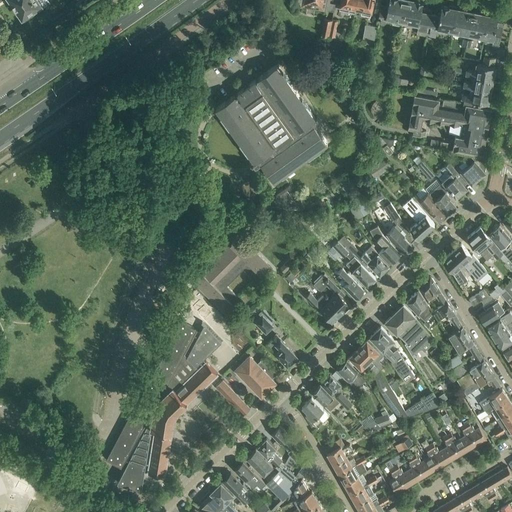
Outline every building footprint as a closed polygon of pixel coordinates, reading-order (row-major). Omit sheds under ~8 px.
[(10,0),(24,20),(34,14),(32,11),(42,4),(38,0),(10,0)] [(329,0),(303,0),(303,1),(313,3),(319,4),(318,7),(334,10),(335,4),(329,2),(329,0)] [(357,0),(340,0),(339,8),(355,12),(357,0)] [(370,15),(373,0),(357,0),(355,12),(356,7),(362,8),(361,13),(370,15)] [(381,4),(379,14),(379,15),(381,15),(379,22),(384,23),(386,16),(393,18),(392,23),(401,25),(402,20),(406,0),(389,0),(388,5),(381,4)] [(406,0),(402,20),(419,23),(417,28),(425,30),(426,24),(428,25),(430,14),(421,12),(423,1),(416,0),(406,0)] [(453,30),(457,8),(442,5),(440,16),(430,14),(428,25),(431,25),(430,31),(437,32),(438,27),(453,30)] [(468,33),(473,11),(457,8),(453,30),(468,33)] [(468,33),(484,36),(488,14),(473,11),(468,33)] [(498,16),(488,14),(484,36),(493,38),(492,43),(499,44),(503,20),(497,19),(498,16)] [(258,29),(267,24),(263,18),(255,23),(258,29)] [(322,26),(321,33),(329,35),(332,19),(324,18),(322,26)] [(332,19),(329,35),(335,36),(337,28),(338,20),(332,19)] [(373,44),(376,30),(377,26),(365,24),(362,42),(373,44)] [(408,37),(406,45),(422,49),(424,40),(408,37)] [(483,61),(494,63),(496,55),(484,53),(483,61)] [(467,73),(492,78),(495,63),(494,63),(483,61),(482,64),(477,63),(476,70),(468,68),(467,73)] [(235,94),(216,107),(254,161),(253,162),(256,166),(261,162),(274,180),(293,167),(321,147),(328,142),(315,124),(319,120),(316,115),(315,117),(288,80),(287,78),(283,72),(277,64),(258,77),(259,78),(256,80),(255,79),(248,84),(249,85),(245,88),(244,87),(237,92),(238,93),(235,95),(235,94)] [(421,64),(419,72),(427,73),(429,65),(421,64)] [(465,85),(490,90),(492,78),(467,73),(465,85)] [(394,75),(393,82),(406,85),(408,78),(394,75)] [(464,97),(463,102),(478,105),(479,100),(488,102),(490,90),(465,85),(462,97),(464,97)] [(416,87),(415,93),(431,96),(432,90),(416,87)] [(487,107),(478,105),(466,103),(465,103),(466,103),(464,111),(462,111),(462,108),(455,107),(456,100),(444,98),(442,104),(439,103),(440,98),(431,96),(415,93),(414,93),(406,131),(425,134),(425,129),(420,128),(422,117),(459,124),(459,121),(462,122),(462,123),(463,123),(460,135),(455,134),(453,146),(483,152),(485,140),(482,140),(485,124),(488,124),(492,108),(487,107)] [(449,149),(450,142),(441,140),(440,147),(449,149)] [(387,142),(382,146),(389,153),(393,150),(387,142)] [(453,166),(462,177),(465,175),(472,183),(485,171),(488,157),(483,156),(472,154),(470,155),(467,158),(466,161),(468,164),(463,169),(459,165),(455,164),(453,166)] [(436,174),(419,155),(413,160),(424,172),(430,179),(436,174)] [(386,158),(380,161),(385,169),(391,165),(386,158)] [(456,197),(457,195),(459,195),(461,194),(461,192),(469,185),(462,177),(453,166),(449,162),(444,166),(450,173),(441,180),(456,197)] [(373,166),(369,169),(374,176),(378,173),(373,166)] [(404,170),(398,175),(404,182),(410,178),(404,170)] [(248,199),(259,191),(249,177),(239,185),(248,199)] [(435,200),(446,213),(447,212),(449,212),(451,210),(451,208),(456,205),(449,197),(450,196),(445,191),(447,190),(441,182),(429,193),(435,200)] [(287,189),(274,199),(271,201),(270,206),(281,207),(282,203),(292,196),(287,189)] [(429,193),(424,198),(420,201),(437,220),(442,217),(443,217),(445,215),(446,213),(435,200),(429,193)] [(434,223),(411,197),(403,205),(417,221),(410,228),(419,237),(434,223)] [(372,210),(367,200),(366,199),(349,209),(355,219),(372,210)] [(391,240),(402,252),(402,251),(404,252),(408,247),(407,246),(415,239),(390,201),(384,205),(396,224),(391,229),(392,230),(387,234),(391,240)] [(503,219),(511,230),(511,213),(509,214),(503,219)] [(305,229),(312,222),(309,219),(303,218),(298,223),(304,228),(305,229)] [(493,229),(489,232),(495,239),(493,240),(508,259),(511,255),(511,248),(510,246),(507,248),(503,243),(511,236),(506,230),(499,222),(498,223),(496,223),(494,225),(494,227),(492,228),(493,229)] [(382,234),(378,225),(370,229),(373,236),(378,241),(379,240),(385,246),(379,252),(376,249),(377,252),(389,264),(393,260),(394,261),(397,258),(396,257),(401,253),(382,234)] [(508,259),(493,240),(480,226),(467,237),(487,259),(494,253),(497,257),(499,256),(504,262),(508,259)] [(202,272),(193,281),(201,289),(202,287),(205,290),(203,292),(204,293),(204,292),(223,311),(223,312),(238,297),(227,285),(243,269),(255,280),(270,266),(269,265),(250,246),(251,246),(250,245),(248,247),(246,244),(247,243),(239,235),(230,244),(232,246),(222,257),(219,255),(213,261),(215,263),(204,274),(202,272)] [(361,263),(365,259),(380,273),(384,269),(386,269),(388,267),(388,265),(389,264),(377,252),(376,249),(371,245),(362,253),(347,238),(342,243),(338,239),(361,263)] [(369,270),(361,263),(338,239),(332,244),(343,256),(345,254),(350,259),(346,263),(368,285),(376,277),(369,270)] [(478,280),(481,277),(488,271),(473,254),(471,255),(461,243),(452,251),(463,263),(478,280)] [(463,263),(452,251),(445,257),(454,270),(453,273),(460,284),(468,280),(459,266),(463,263)] [(307,253),(303,258),(306,261),(311,257),(307,253)] [(289,259),(280,268),(284,273),(294,264),(289,259)] [(364,289),(357,282),(342,267),(337,272),(347,282),(344,285),(355,297),(364,289)] [(290,272),(286,277),(291,282),(295,278),(290,272)] [(342,312),(346,308),(346,307),(350,302),(343,295),(345,293),(324,273),(314,283),(321,291),(327,285),(330,288),(333,286),(336,290),(333,293),(334,295),(330,299),(342,312)] [(447,300),(441,292),(432,277),(431,277),(429,277),(429,276),(418,287),(419,288),(428,302),(437,297),(441,304),(447,300)] [(511,296),(511,281),(511,280),(503,286),(499,281),(506,290),(510,295),(510,294),(511,296)] [(496,288),(490,293),(494,298),(501,294),(506,290),(499,281),(494,286),(496,288)] [(419,288),(406,301),(413,308),(417,312),(423,319),(433,309),(428,302),(419,288)] [(473,305),(481,300),(488,295),(484,289),(469,298),(473,305)] [(510,295),(506,290),(501,294),(505,299),(510,295)] [(310,291),(305,296),(307,299),(308,298),(316,307),(323,314),(325,313),(332,320),(337,316),(338,316),(342,312),(330,299),(323,293),(317,299),(310,291)] [(484,304),(492,299),(493,299),(490,294),(488,295),(481,300),(484,304)] [(441,304),(433,309),(438,318),(445,314),(447,318),(449,316),(457,329),(455,330),(449,334),(454,342),(459,351),(466,347),(467,348),(469,347),(473,353),(469,356),(470,356),(475,364),(470,368),(471,370),(477,380),(480,384),(486,380),(489,384),(492,383),(494,387),(501,385),(489,367),(478,351),(468,334),(457,317),(447,300),(441,304)] [(487,308),(479,313),(485,324),(486,324),(494,319),(499,315),(504,311),(498,301),(496,302),(487,308)] [(430,337),(431,336),(414,315),(403,304),(394,312),(407,325),(408,324),(411,327),(401,337),(406,342),(405,343),(412,354),(421,348),(424,351),(434,342),(430,337)] [(263,308),(258,313),(261,316),(262,315),(264,317),(272,325),(276,321),(263,308)] [(493,336),(511,324),(511,314),(510,311),(500,317),(487,326),(493,336)] [(385,321),(397,333),(401,337),(411,327),(408,324),(407,325),(394,312),(385,321)] [(264,317),(262,315),(261,316),(255,323),(265,333),(272,326),(272,325),(264,317)] [(136,408),(109,459),(107,458),(106,459),(122,467),(122,466),(125,468),(117,482),(141,490),(144,471),(148,471),(148,472),(165,475),(174,417),(177,412),(218,373),(206,361),(205,361),(203,359),(221,341),(202,321),(201,322),(204,324),(200,331),(196,330),(197,329),(181,320),(167,346),(170,348),(169,351),(166,350),(155,371),(158,373),(156,376),(153,374),(146,387),(151,390),(148,396),(147,395),(143,404),(144,404),(141,409),(134,406),(136,408)] [(511,324),(493,336),(500,347),(511,338),(511,335),(510,332),(511,330),(511,324)] [(381,325),(370,336),(378,343),(376,345),(385,353),(392,361),(391,361),(401,376),(402,376),(405,380),(414,374),(411,370),(397,349),(393,351),(387,345),(394,339),(381,325)] [(276,334),(271,338),(267,343),(287,364),(289,363),(290,363),(292,360),(292,359),(297,355),(276,334)] [(378,343),(370,336),(358,347),(379,369),(380,369),(383,365),(378,360),(385,353),(376,345),(378,343)] [(511,342),(511,343),(502,348),(504,351),(503,351),(505,353),(509,359),(511,357),(511,342)] [(436,346),(430,352),(433,356),(432,356),(444,371),(445,371),(449,376),(448,377),(452,382),(456,378),(453,374),(453,373),(449,368),(441,357),(442,356),(436,346)] [(358,347),(350,356),(357,363),(361,367),(362,367),(366,372),(371,367),(375,372),(374,373),(375,375),(376,379),(377,383),(379,387),(381,391),(383,395),(385,398),(387,401),(389,404),(391,407),(394,410),(396,413),(399,416),(401,418),(409,416),(405,409),(398,398),(389,384),(387,380),(380,369),(379,369),(358,347)] [(458,353),(446,361),(450,367),(462,360),(458,353)] [(262,396),(277,381),(271,376),(274,373),(276,374),(278,372),(263,356),(261,359),(262,360),(259,363),(250,354),(236,368),(262,396)] [(347,359),(337,369),(352,384),(353,384),(357,388),(366,379),(364,376),(347,359)] [(477,380),(471,370),(470,370),(464,361),(451,369),(457,379),(463,389),(477,380)] [(330,372),(321,381),(328,388),(331,392),(340,401),(345,405),(347,408),(353,402),(350,400),(342,392),(346,388),(340,383),(340,382),(337,379),(330,372)] [(393,376),(387,380),(389,384),(395,380),(393,376)] [(477,380),(463,389),(466,393),(475,387),(480,384),(477,380)] [(340,401),(331,392),(330,393),(321,384),(312,393),(330,411),(334,407),(340,401)] [(489,396),(480,401),(485,409),(488,414),(492,411),(493,411),(491,409),(508,398),(502,388),(494,393),(489,396)] [(411,405),(405,409),(409,416),(422,411),(441,404),(432,391),(411,405)] [(438,395),(442,401),(447,397),(444,392),(438,395)] [(330,415),(324,409),(312,396),(302,406),(307,411),(306,413),(318,426),(323,421),(330,415)] [(511,403),(508,398),(491,409),(493,411),(492,411),(493,412),(497,418),(511,408),(511,403)] [(496,419),(501,426),(502,426),(503,428),(511,422),(511,408),(497,418),(496,419)] [(387,412),(375,416),(376,419),(380,425),(393,421),(387,412)] [(364,425),(368,429),(380,425),(376,419),(375,419),(375,418),(364,425)] [(471,425),(468,420),(464,422),(477,444),(486,438),(479,426),(475,429),(472,425),(471,425)] [(463,431),(465,435),(461,437),(468,449),(477,444),(464,422),(460,425),(464,430),(463,431)] [(496,435),(505,430),(509,437),(511,435),(511,422),(503,428),(502,426),(501,426),(494,431),(496,435)] [(368,429),(364,425),(362,423),(356,429),(359,433),(365,431),(367,429),(368,429)] [(280,424),(271,433),(278,440),(282,444),(289,451),(293,448),(290,444),(295,439),(291,433),(289,434),(285,430),(280,424)] [(404,426),(396,430),(392,432),(394,434),(397,433),(398,435),(406,430),(404,426)] [(450,431),(447,433),(459,455),(468,449),(461,437),(457,440),(454,436),(450,431)] [(450,460),(459,455),(446,433),(443,435),(446,441),(445,441),(447,445),(443,448),(450,460)] [(409,436),(400,441),(404,447),(412,443),(409,436)] [(267,437),(257,446),(264,453),(276,465),(275,466),(279,470),(295,486),(299,481),(295,477),(293,474),(288,470),(281,462),(282,460),(275,453),(273,455),(271,453),(277,447),(274,444),(267,437)] [(340,445),(327,452),(333,463),(346,455),(352,452),(354,451),(349,442),(341,446),(340,445)] [(441,465),(450,460),(443,448),(439,450),(437,446),(436,447),(433,442),(429,444),(441,465)] [(425,446),(428,451),(427,452),(430,456),(425,459),(432,471),(441,465),(429,444),(425,446)] [(256,448),(252,451),(250,450),(246,453),(248,456),(247,457),(262,472),(266,472),(273,465),(256,448)] [(424,476),(432,471),(425,459),(421,461),(419,457),(418,458),(415,452),(411,455),(424,476)] [(406,487),(415,481),(407,469),(404,472),(401,468),(400,468),(397,463),(395,460),(400,456),(398,454),(389,459),(393,465),(393,466),(406,487)] [(333,463),(339,473),(352,465),(356,463),(355,460),(353,457),(349,459),(346,455),(333,463)] [(415,481),(424,476),(411,455),(407,457),(410,462),(409,463),(412,467),(407,469),(415,481)] [(307,458),(295,477),(299,481),(302,478),(312,467),(307,458)] [(243,460),(234,469),(241,476),(245,480),(246,479),(253,487),(256,484),(260,488),(265,483),(259,477),(250,468),(244,461),(243,460)] [(352,465),(339,473),(344,483),(358,475),(366,470),(362,462),(361,461),(357,463),(352,465)] [(397,492),(406,487),(393,466),(389,468),(392,473),(391,473),(394,477),(389,480),(397,492)] [(511,473),(507,466),(497,472),(502,480),(508,477),(510,481),(511,481),(511,483),(511,473)] [(265,483),(278,496),(282,500),(293,489),(295,486),(281,472),(279,470),(265,483)] [(226,477),(223,480),(245,502),(249,497),(253,493),(243,484),(230,471),(225,476),(226,477)] [(498,496),(495,491),(496,490),(493,486),(502,480),(497,472),(484,479),(495,497),(498,496)] [(350,493),(363,485),(358,475),(344,483),(350,493)] [(302,478),(299,481),(295,486),(293,489),(301,502),(296,505),(298,509),(294,511),(295,511),(300,511),(300,510),(318,500),(312,490),(310,491),(302,478)] [(484,479),(472,487),(477,496),(484,491),(486,496),(487,495),(490,500),(495,497),(484,479)] [(212,492),(200,503),(201,505),(202,505),(217,508),(219,509),(218,509),(226,511),(238,511),(232,506),(233,504),(233,502),(232,500),(230,498),(233,495),(228,490),(221,482),(215,489),(216,490),(213,493),(212,492)] [(363,485),(350,493),(356,503),(369,495),(374,492),(369,485),(368,482),(363,485)] [(472,487),(459,495),(469,511),(470,511),(474,510),(471,505),(469,500),(477,496),(472,487)] [(372,500),(369,495),(356,503),(361,511),(362,511),(379,503),(378,500),(377,498),(372,500)] [(469,511),(459,495),(450,500),(446,502),(451,511),(460,506),(462,510),(463,510),(464,511),(469,511)] [(283,501),(282,500),(278,496),(269,506),(274,510),(283,501)] [(379,503),(362,511),(384,511),(385,511),(381,504),(385,502),(382,497),(378,500),(379,503)] [(318,500),(300,510),(300,511),(320,511),(323,510),(318,500)] [(434,511),(449,511),(451,511),(446,502),(433,510),(434,511)] [(508,503),(500,508),(502,511),(511,511),(511,509),(508,503)]
